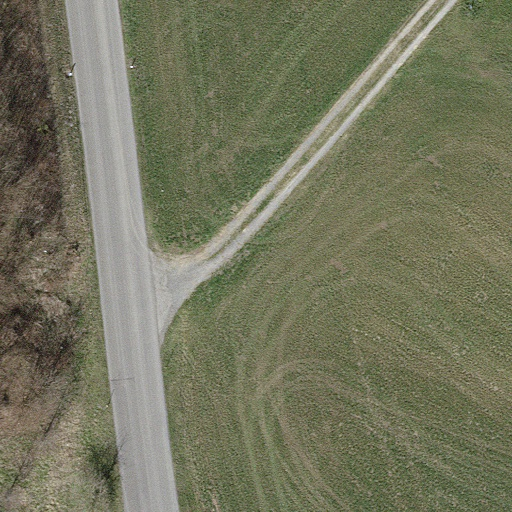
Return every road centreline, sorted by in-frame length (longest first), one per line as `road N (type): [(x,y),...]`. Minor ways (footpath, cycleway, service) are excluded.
road 1 (tertiary): [(159,511),(86,0)]
road 2 (track): [(437,0),(242,220),(131,310)]
